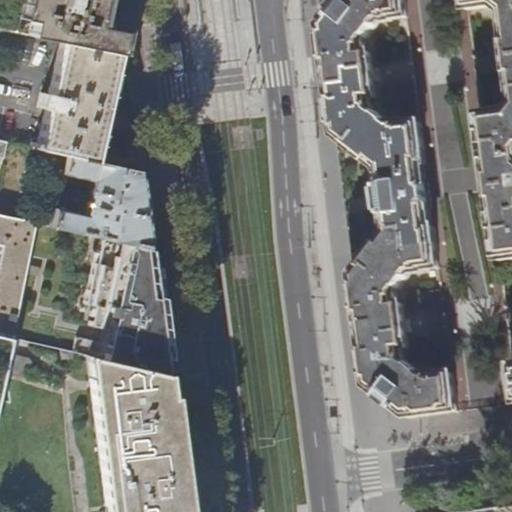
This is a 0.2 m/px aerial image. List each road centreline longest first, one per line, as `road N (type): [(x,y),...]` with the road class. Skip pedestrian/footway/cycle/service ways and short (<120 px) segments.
road 1 (primary): [(165,0),(240,511)]
road 2 (primary): [(322,482),(268,0)]
road 3 (residential): [(511,456),(322,482)]
